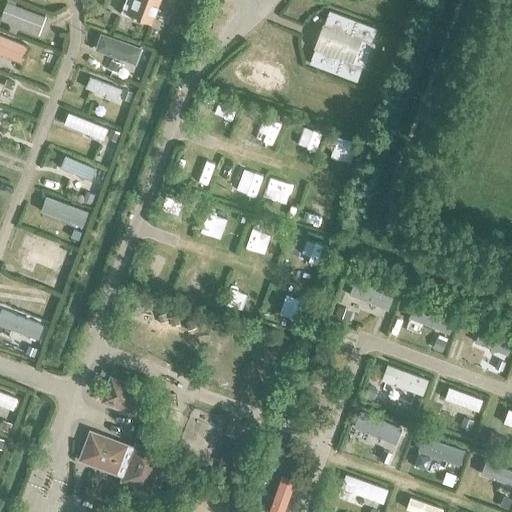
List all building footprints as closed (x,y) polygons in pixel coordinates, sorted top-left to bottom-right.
[(125,0),(121,12),(151,23),(159,0),(125,0)] [(38,34),(45,17),(6,1),(0,15),(0,19),(10,24),(8,30),(15,33),(18,26),(38,34)] [(362,66),(366,68),(375,45),(371,43),(376,28),(329,11),(309,63),(356,81),(362,66)] [(94,50),(135,65),(142,48),(100,32),(94,50)] [(0,54),(22,63),(29,46),(0,34),(0,54)] [(228,87),(253,61),(244,53),(219,79),(228,87)] [(271,97),(286,64),(275,59),(260,92),(271,97)] [(121,93),(125,82),(93,71),(89,82),(108,89),(106,93),(115,96),(116,92),(121,93)] [(80,111),(111,124),(116,113),(84,100),(80,111)] [(59,138),(98,154),(103,142),(64,126),(59,138)] [(91,180),(96,168),(65,155),(59,167),(79,175),(78,178),(82,180),(83,177),(91,180)] [(83,224),(88,211),(55,198),(50,211),(68,218),(67,221),(74,223),(75,221),(83,224)] [(61,264),(66,251),(24,234),(19,247),(37,255),(36,257),(45,261),(46,258),(61,264)] [(0,319),(0,323),(39,338),(45,325),(4,309),(0,319)] [(101,402),(134,414),(143,389),(110,377),(101,402)] [(0,404),(12,410),(17,398),(0,391),(0,404)] [(133,441),(131,447),(90,431),(79,460),(117,474),(121,475),(119,481),(149,492),(164,452),(133,441)] [(218,462),(236,469),(243,448),(226,441),(218,462)] [(245,449),(237,471),(230,469),(227,476),(239,481),(242,473),(245,474),(249,462),(251,456),(249,455),(250,451),(245,449)]
